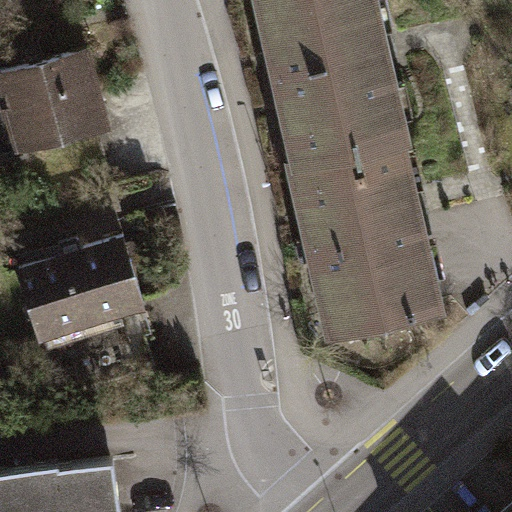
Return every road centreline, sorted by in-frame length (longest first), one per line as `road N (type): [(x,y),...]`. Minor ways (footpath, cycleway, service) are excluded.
road 1 (residential): [(164,0),(202,140),(258,424),(270,455),(323,511)]
road 2 (secondary): [(347,511),(511,367)]
